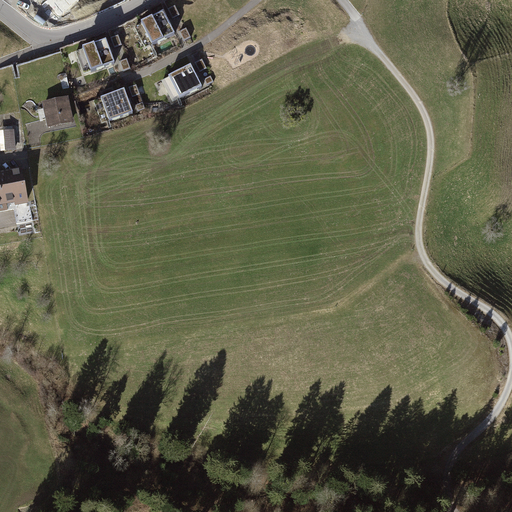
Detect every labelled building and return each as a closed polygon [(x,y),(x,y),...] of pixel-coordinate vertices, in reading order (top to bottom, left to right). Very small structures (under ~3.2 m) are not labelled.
[(47,0),(47,1),(60,16),(76,0),(47,0)] [(175,7),(168,10),(173,19),(180,16),(175,7)] [(153,47),(175,35),(163,13),(141,24),(142,25),(135,29),(145,49),(152,46),(153,47)] [(186,29),(180,33),(184,42),(191,38),(186,29)] [(118,36),(112,39),(115,48),(122,46),(118,36)] [(115,64),(106,41),(82,50),(83,50),(76,53),(84,75),(91,72),(91,73),(115,64)] [(127,60),(120,62),(123,72),(130,69),(127,60)] [(202,60),(196,64),(200,73),(207,69),(202,60)] [(202,88),(191,66),(169,77),(169,78),(162,82),(173,102),(179,99),(180,100),(202,88)] [(211,77),(204,80),(207,86),(214,82),(211,77)] [(136,86),(129,88),(133,98),(140,95),(136,86)] [(133,114),(124,90),(101,99),(101,100),(94,102),(102,124),(109,122),(133,114)] [(67,99),(45,103),(49,126),(72,122),(67,99)] [(143,103),(136,106),(138,112),(145,109),(143,103)] [(13,132),(1,133),(2,151),(15,150),(13,132)] [(21,172),(0,175),(0,211),(7,210),(6,203),(16,202),(16,204),(27,202),(21,172)]
